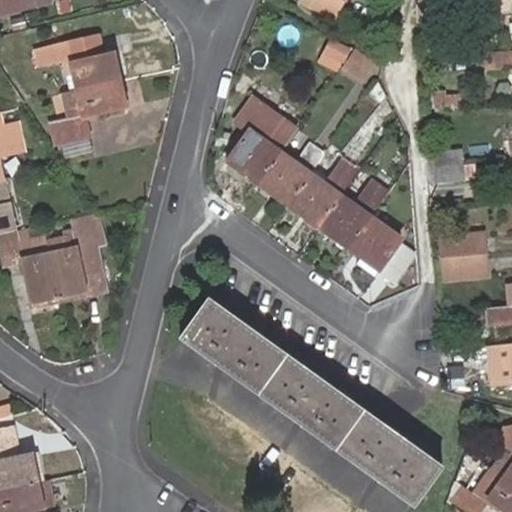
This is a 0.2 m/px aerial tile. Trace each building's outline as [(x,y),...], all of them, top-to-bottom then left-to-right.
[(0,0),(0,17),(24,11),(21,0),(0,0)] [(21,0),(24,11),(51,5),(49,0),(21,0)] [(345,0),(302,0),(301,3),(334,21),(345,0)] [(511,12),(511,0),(502,0),(504,13),(511,12)] [(457,18),(423,22),(425,41),(459,37),(457,18)] [(71,63),(111,55),(106,35),(67,44),(71,63)] [(443,42),(426,44),(427,58),(444,55),(443,42)] [(59,85),(61,94),(122,80),(128,78),(122,52),(111,55),(71,63),(67,44),(34,50),(38,66),(61,61),(65,84),(59,85)] [(511,52),(484,55),(486,69),(511,65),(511,52)] [(347,66),(364,75),(371,62),(354,53),(347,66)] [(122,80),(61,94),(66,120),(50,123),(54,144),(62,143),(90,137),(85,116),(128,107),(135,105),(128,78),(122,80)] [(385,96),(378,82),(370,93),(379,104),(385,96)] [(433,106),(457,104),(456,97),(447,98),(446,92),(432,93),(433,106)] [(258,184),(284,148),(298,130),(299,128),(256,97),(238,123),(250,132),(228,162),(258,184)] [(0,155),(23,151),(14,109),(0,112),(0,179),(5,178),(0,156),(0,155)] [(92,151),(90,137),(62,143),(65,158),(92,151)] [(356,139),(343,158),(355,168),(369,148),(356,139)] [(258,184),(286,204),(308,174),(320,157),(307,147),(299,158),(284,148),(258,184)] [(436,153),(438,168),(462,165),(461,151),(436,153)] [(308,174),(286,204),(319,228),(341,197),(360,171),(355,168),(343,158),(324,185),(308,174)] [(462,165),(438,168),(439,183),(464,180),(462,165)] [(5,178),(0,179),(0,234),(16,231),(5,178)] [(341,197),(319,228),(349,250),(371,219),(389,192),(373,181),(355,207),(341,197)] [(47,242),(60,302),(107,293),(97,247),(103,245),(97,216),(63,224),(66,238),(47,242)] [(371,219),(349,250),(395,283),(415,254),(402,245),(404,242),(371,219)] [(32,308),(60,302),(47,242),(44,228),(0,237),(0,250),(3,266),(23,262),(32,308)] [(440,238),(441,259),(486,255),(485,234),(440,238)] [(486,255),(441,259),(443,280),(489,276),(486,255)] [(441,469),(208,304),(183,340),(415,507),(435,478),(441,469)] [(511,306),(510,307),(486,309),(488,324),(511,322),(511,306)] [(452,330),(443,331),(444,348),(454,347),(452,330)] [(511,344),(490,347),(488,347),(491,381),(499,387),(511,385),(511,344)] [(465,387),(463,368),(449,370),(451,389),(465,387)] [(507,449),(491,471),(496,474),(511,485),(511,427),(501,425),(492,439),(507,449)] [(11,441),(0,443),(0,463),(14,460),(11,441)] [(0,488),(39,481),(33,456),(14,460),(0,463),(0,488)] [(462,487),(451,503),(459,509),(462,511),(482,511),(490,502),(504,511),(511,511),(511,485),(496,474),(479,499),(462,487)] [(54,508),(49,479),(39,481),(45,510),(54,508)] [(39,481),(0,488),(0,511),(33,511),(45,510),(39,481)]
